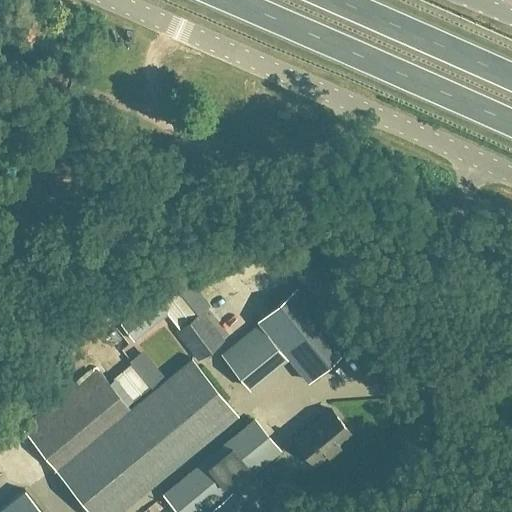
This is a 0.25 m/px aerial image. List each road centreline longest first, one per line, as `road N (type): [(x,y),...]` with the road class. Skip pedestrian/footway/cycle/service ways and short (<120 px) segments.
road 1 (unclassified): [(466,154),(110,0)]
road 2 (unclassified): [(430,511),(466,154)]
road 3 (unknown): [(445,373),(290,397),(225,441),(150,511)]
road 4 (trunk): [(229,0),(511,123)]
road 5 (trunk): [(511,75),(338,0)]
